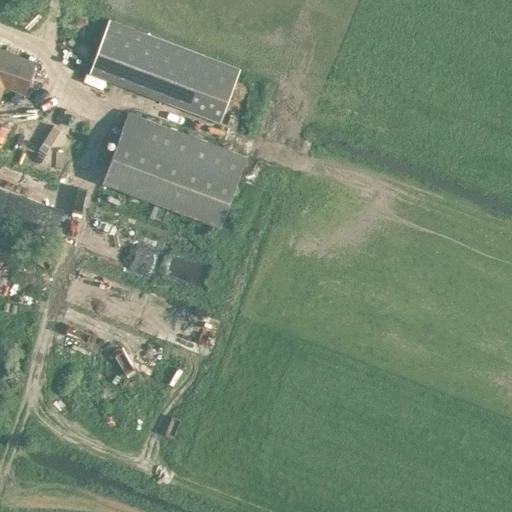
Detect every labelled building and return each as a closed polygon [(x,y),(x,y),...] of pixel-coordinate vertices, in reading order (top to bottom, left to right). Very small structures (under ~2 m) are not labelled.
[(108,16),(88,68),(219,118),(239,65),(108,16)] [(26,90),(37,59),(0,45),(0,97),(5,82),(26,90)] [(129,108),(103,178),(222,223),(248,153),(129,108)] [(0,160),(0,177),(5,178),(9,162),(0,160)] [(0,204),(26,211),(26,212),(35,215),(40,196),(0,185),(0,204)] [(0,235),(10,239),(16,224),(0,218),(0,235)] [(206,317),(170,311),(167,334),(203,339),(206,317)]
